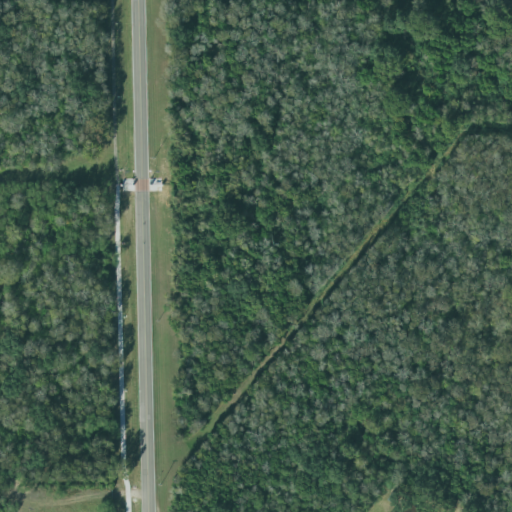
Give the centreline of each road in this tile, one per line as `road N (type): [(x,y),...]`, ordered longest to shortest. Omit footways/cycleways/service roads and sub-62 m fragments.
road 1 (tertiary): [(137,0),(148,511)]
road 2 (track): [(0,498),(63,503),(148,493)]
